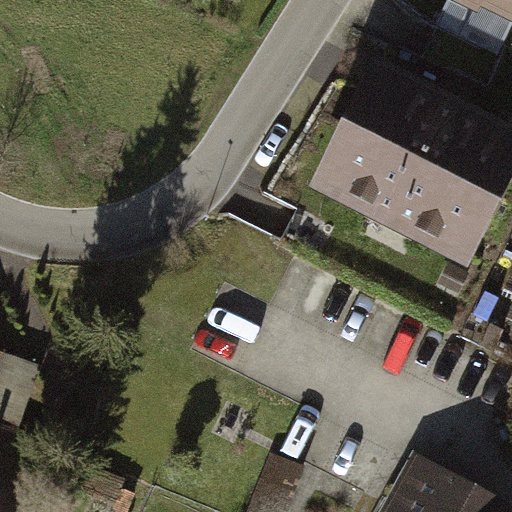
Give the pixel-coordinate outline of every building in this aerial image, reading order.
[(511,0),(452,0),(450,5),(511,34),(511,0)] [(511,198),(511,125),(379,62),(316,192),(478,269),(511,198)] [(0,511),(33,511),(41,492),(0,477),(0,394),(15,353),(0,347),(0,511)] [(259,511),(297,511),(314,470),(280,457),(259,511)] [(511,511),(511,508),(422,460),(392,511),(511,511)]
